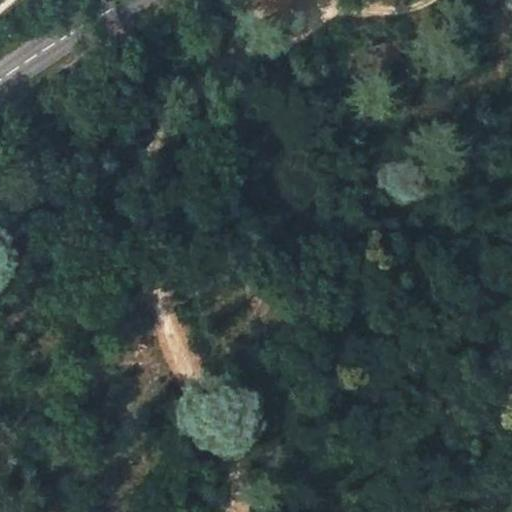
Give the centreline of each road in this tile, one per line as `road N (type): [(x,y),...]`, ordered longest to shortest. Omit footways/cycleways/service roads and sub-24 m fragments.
road 1 (track): [(230,511),(234,459),(179,363),(147,270),(142,169),(191,90),(324,11),(323,0)]
road 2 (primary): [(0,77),(128,0)]
road 3 (track): [(486,511),(484,447),(511,399)]
